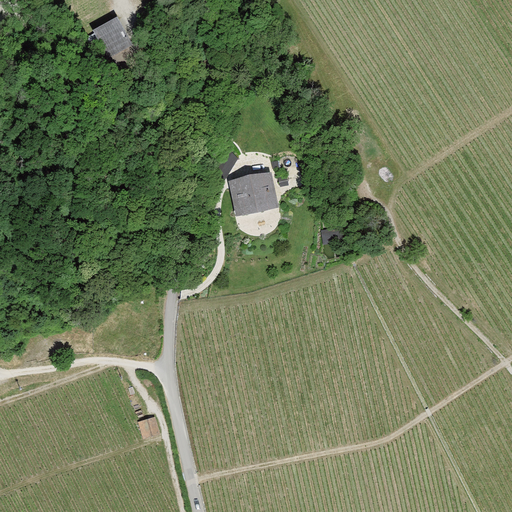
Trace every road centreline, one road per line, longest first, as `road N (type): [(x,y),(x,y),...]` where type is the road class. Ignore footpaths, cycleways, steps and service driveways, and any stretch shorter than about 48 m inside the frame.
road 1 (track): [(176,259),(212,60),(204,0)]
road 2 (residential): [(198,511),(167,365),(176,259)]
road 3 (track): [(0,403),(115,361),(167,365)]
road 4 (track): [(131,362),(138,388),(161,416),(182,511)]
